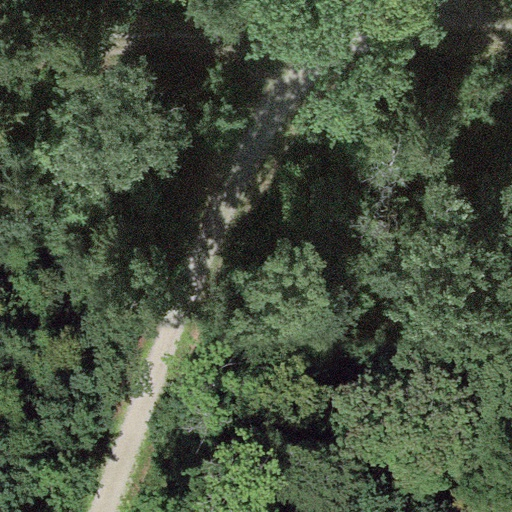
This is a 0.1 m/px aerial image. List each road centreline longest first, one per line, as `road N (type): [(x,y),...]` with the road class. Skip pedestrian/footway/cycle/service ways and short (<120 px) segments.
road 1 (track): [(511,38),(0,51)]
road 2 (track): [(307,47),(242,171),(109,511)]
